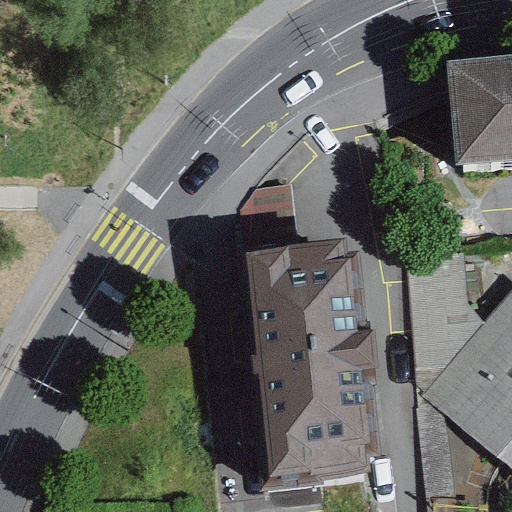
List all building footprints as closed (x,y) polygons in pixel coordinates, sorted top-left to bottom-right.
[(511,84),(453,90),(461,185),(511,180),(511,84)] [(291,196),(259,199),(247,213),(252,272),(298,268),(291,196)] [(434,401),(493,334),(471,311),(466,258),(413,261),(433,503),(459,501),(449,414),(434,401)] [(298,268),(252,272),(274,500),(375,491),(365,388),(379,386),(376,355),(363,356),(356,280),(344,281),(342,264),(298,268)] [(511,311),(493,334),(434,401),(449,414),(511,469),(511,311)]
